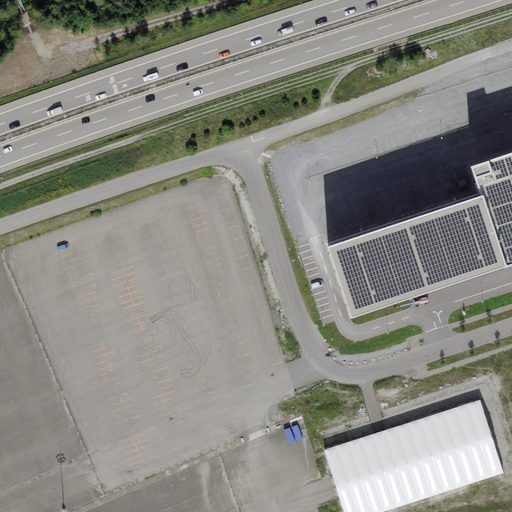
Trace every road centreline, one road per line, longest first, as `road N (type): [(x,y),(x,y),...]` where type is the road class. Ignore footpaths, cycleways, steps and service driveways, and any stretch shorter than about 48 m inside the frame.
road 1 (track): [(511,16),(0,188)]
road 2 (motorway): [(0,157),(470,0)]
road 3 (residential): [(243,147),(308,345),(331,370),(357,376),(511,328)]
road 4 (motorway): [(372,0),(0,125)]
road 5 (track): [(0,73),(70,44),(237,0)]
